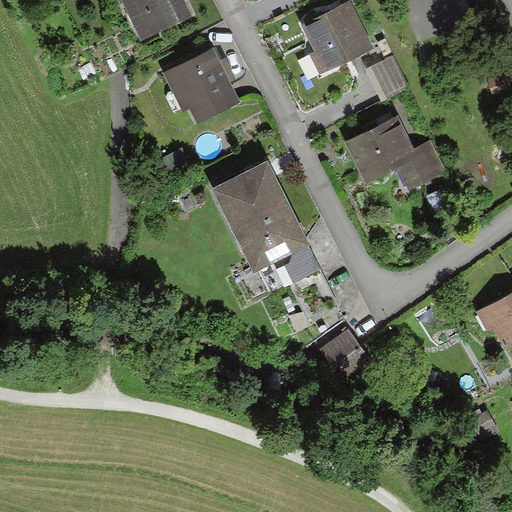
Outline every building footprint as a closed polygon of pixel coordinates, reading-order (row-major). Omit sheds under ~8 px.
[(180,0),(126,0),(125,1),(143,37),(188,14),(180,0)] [(348,6),(310,26),(330,64),(368,45),(348,6)] [(213,53),(167,73),(182,107),(190,104),(197,119),(235,102),(213,53)] [(399,56),(372,66),(384,100),(412,89),(399,56)] [(395,123),(356,144),(374,176),(399,162),(415,191),(446,174),(429,144),(412,154),(395,123)] [(266,166),(218,188),(254,264),(302,242),(266,166)] [(511,296),(488,311),(507,344),(511,340),(511,296)] [(359,331),(324,343),(338,380),(372,368),(359,331)]
